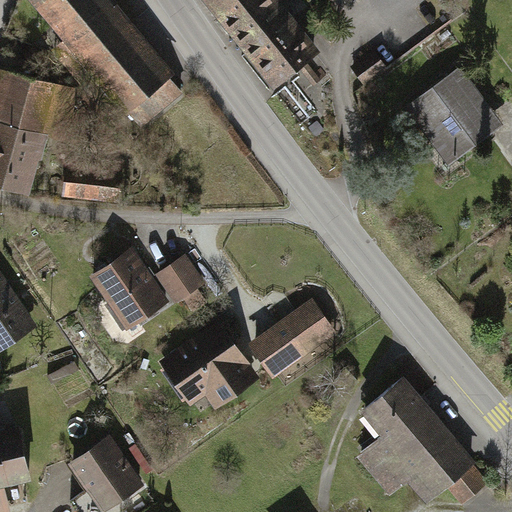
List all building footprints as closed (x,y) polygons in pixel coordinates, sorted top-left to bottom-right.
[(109,0),(31,0),(139,131),(186,92),(112,3),(109,0)] [(209,0),(272,87),(301,67),(312,83),(332,69),(285,3),(288,0),(209,0)] [(453,69),(404,106),(446,162),(495,125),(453,69)] [(60,87),(0,71),(0,185),(34,194),(60,87)] [(120,172),(68,166),(64,198),(116,204),(120,172)] [(130,247),(89,276),(126,331),(167,303),(130,247)] [(185,257),(161,273),(181,301),(204,284),(185,257)] [(0,270),(0,354),(39,327),(0,270)] [(309,298),(248,341),(274,377),(335,335),(309,298)] [(217,320),(158,357),(196,418),(255,381),(217,320)] [(404,380),(366,411),(388,437),(362,459),(389,491),(406,476),(429,502),(446,488),(461,505),(490,480),(404,380)] [(0,511),(10,511),(5,487),(32,481),(18,424),(0,428),(0,511)] [(113,434),(67,462),(98,511),(100,511),(144,485),(113,434)]
